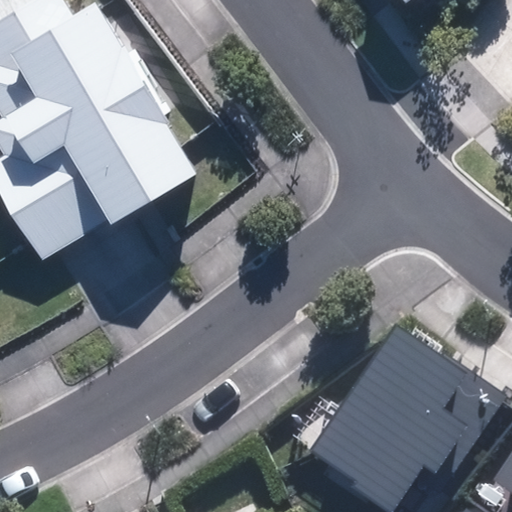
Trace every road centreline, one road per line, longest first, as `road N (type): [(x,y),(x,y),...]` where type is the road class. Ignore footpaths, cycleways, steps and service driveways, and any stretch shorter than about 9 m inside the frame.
road 1 (residential): [(0,466),(122,405),(312,272),(405,173)]
road 2 (residential): [(405,173),(266,0)]
road 3 (residential): [(405,173),(511,38)]
road 4 (residential): [(511,263),(405,173)]
